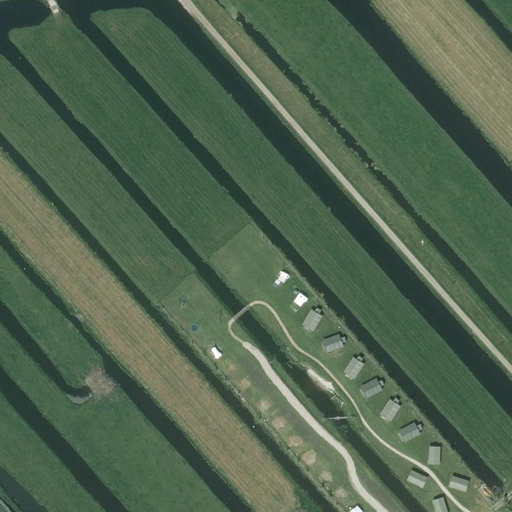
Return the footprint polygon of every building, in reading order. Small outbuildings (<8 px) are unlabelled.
[(312,311),(302,325),(313,332),(322,317),(312,311)] [(339,333),(322,341),(328,352),(345,345),(339,333)] [(353,358),(343,372),(355,379),(363,364),(353,358)] [(376,380),(359,388),(365,399),(382,391),(376,380)] [(274,390),(257,399),(263,410),(280,402),(274,390)] [(390,400),(381,414),(392,421),(400,406),(390,400)] [(287,412),(277,426),(289,433),(297,418),(287,412)] [(415,422),(398,431),(404,441),(421,434),(415,422)] [(310,437),(293,445),(299,456),(316,448),(310,437)] [(426,446),(425,464),(438,465),(440,447),(426,446)] [(323,457),(314,471),(325,478),(334,463),(323,457)] [(355,477),(367,491),(375,483),(363,470),(355,477)] [(407,481),(424,486),(427,477),(410,472),(407,481)] [(450,486),(467,491),(469,482),(453,477),(450,486)] [(339,500),(349,511),(353,511),(359,506),(347,493),(339,500)] [(431,501),(434,511),(449,511),(445,497),(431,501)]
